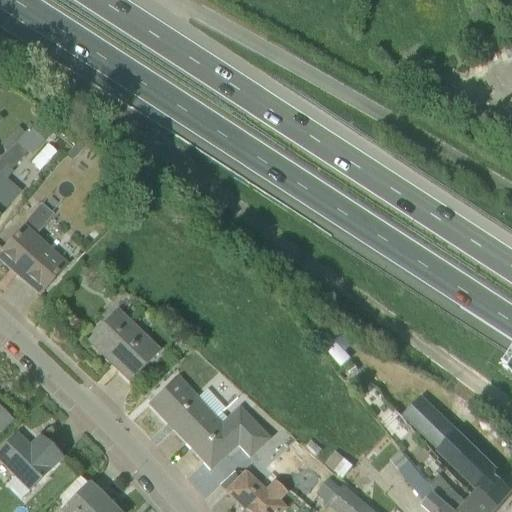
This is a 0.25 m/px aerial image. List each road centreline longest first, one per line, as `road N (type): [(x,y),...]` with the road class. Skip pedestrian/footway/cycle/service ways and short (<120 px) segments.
road 1 (motorway): [(7,0),(511,325)]
road 2 (motorway): [(511,267),(104,0)]
road 3 (tertiary): [(185,511),(113,429),(0,321)]
